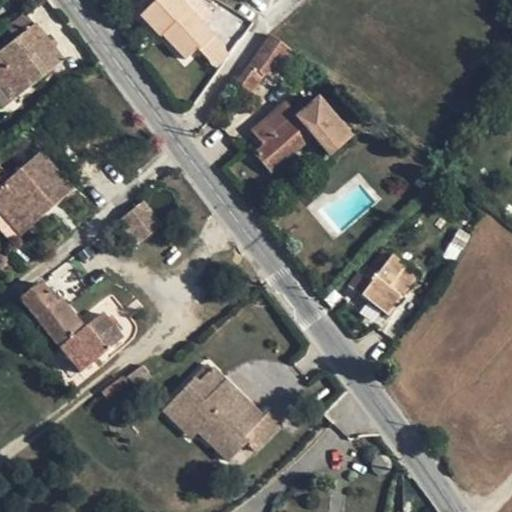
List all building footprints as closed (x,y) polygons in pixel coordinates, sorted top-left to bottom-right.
[(159,34),(162,32),(197,0),(155,0),(141,14),(159,34)] [(201,0),(197,0),(162,32),(186,58),(198,46),(202,49),(215,36),(202,23),(213,12),(201,0)] [(60,61),(23,12),(6,26),(14,38),(0,48),(0,81),(4,78),(18,94),(60,61)] [(269,33),(234,81),(251,92),(262,77),(283,68),(293,52),(269,33)] [(4,78),(0,81),(0,97),(4,103),(18,94),(4,78)] [(253,128),(259,135),(265,143),(255,151),(271,169),(313,135),(329,153),(350,136),(318,98),(295,116),(283,103),(253,128)] [(249,143),(255,151),(265,143),(259,135),(249,143)] [(61,193),(74,182),(39,143),(0,177),(0,184),(23,211),(18,217),(24,225),(54,199),(51,194),(56,189),(61,193)] [(0,196),(18,217),(23,211),(0,184),(0,196)] [(54,199),(61,193),(56,189),(51,194),(54,199)] [(119,216),(132,243),(161,228),(147,201),(119,216)] [(419,275),(391,255),(360,295),(388,315),(419,275)] [(41,280),(20,298),(78,371),(96,357),(122,337),(101,312),(84,326),(60,297),(56,299),(41,280)] [(390,360),(383,368),(391,374),(397,366),(390,360)] [(206,365),(191,379),(196,384),(210,369),(206,365)] [(266,412),(260,418),(210,369),(196,384),(191,379),(172,400),(188,416),(185,420),(198,433),(227,461),(245,443),(252,451),(279,424),(266,412)] [(188,416),(172,400),(161,411),(191,439),(198,433),(185,420),(188,416)]
